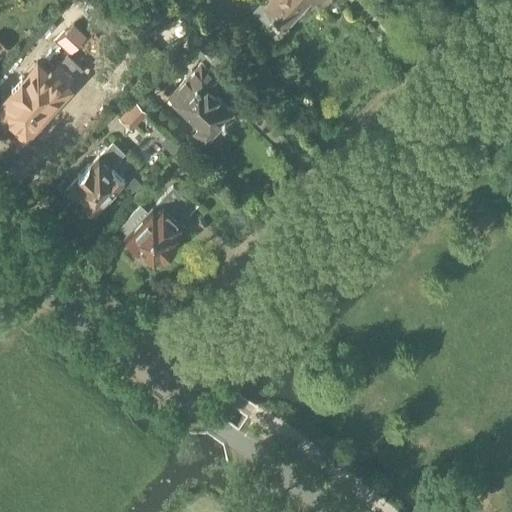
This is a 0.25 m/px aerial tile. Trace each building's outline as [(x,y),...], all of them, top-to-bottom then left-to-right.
[(98,0),(74,0),(59,17),(75,32),(102,3),(98,0)] [(264,0),(262,2),(274,14),(267,22),(277,32),(285,24),(286,24),(308,0),(313,0),(322,8),(330,0),(264,0)] [(189,43),(220,73),(230,63),(199,33),(189,43)] [(70,86),(41,58),(0,100),(0,118),(3,121),(7,116),(25,134),(29,129),(31,131),(41,121),(39,118),(70,86)] [(197,127),(205,135),(230,109),(207,87),(216,77),(201,63),(172,94),(179,100),(178,100),(201,122),(197,127)] [(132,130),(148,113),(136,101),(119,118),(132,130)] [(100,156),(99,155),(69,186),(95,212),(125,180),(111,167),(125,153),(113,142),(100,156)] [(192,155),(189,151),(182,151),(178,154),(178,158),(181,163),(188,163),(192,160),(192,155)] [(153,207),(152,206),(125,234),(130,238),(128,240),(128,244),(133,249),(137,248),(139,247),(155,263),(162,256),(164,258),(178,244),(175,241),(181,234),(177,230),(184,223),(182,222),(195,207),(173,186),(153,207)]
